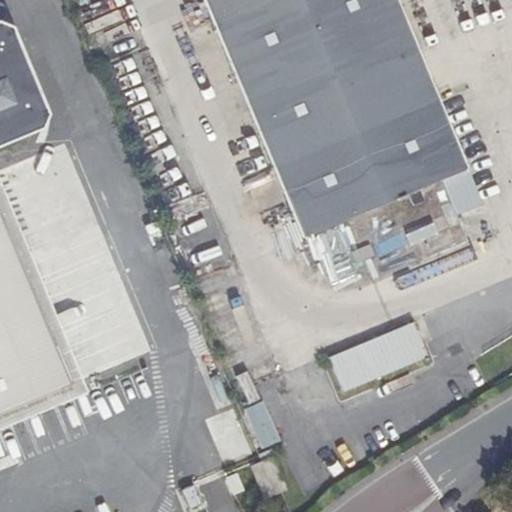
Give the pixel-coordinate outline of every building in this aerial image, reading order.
[(462,245),(453,218),(438,184),(466,174),(399,0),(208,0),(299,237),(343,221),(368,283),(462,245)] [(0,409),(66,382),(0,224),(0,141),(1,141),(0,138),(0,127),(26,118),(31,121),(38,110),(6,32),(0,27),(0,409)] [(479,209),(466,174),(438,184),(453,218),(479,209)] [(415,323),(325,355),(338,391),(428,359),(415,323)] [(248,369),(229,376),(259,450),(278,442),(248,369)] [(280,504),(266,470),(246,478),(259,511),(280,504)]
